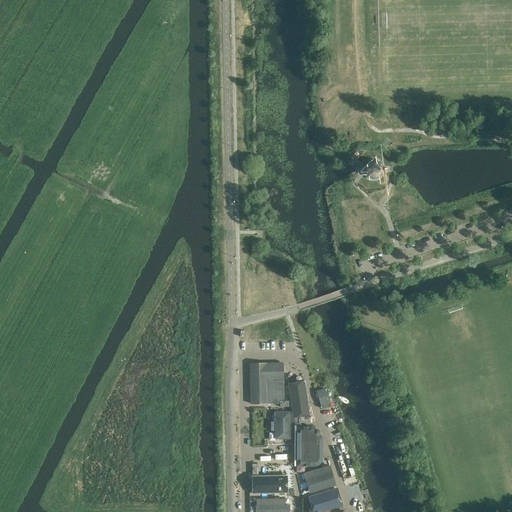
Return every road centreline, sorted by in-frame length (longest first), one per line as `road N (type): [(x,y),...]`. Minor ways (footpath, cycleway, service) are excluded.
road 1 (residential): [(349,511),(298,361),(281,352),(243,353)]
road 2 (residential): [(243,353),(244,511)]
road 3 (unclassified): [(363,263),(511,217)]
